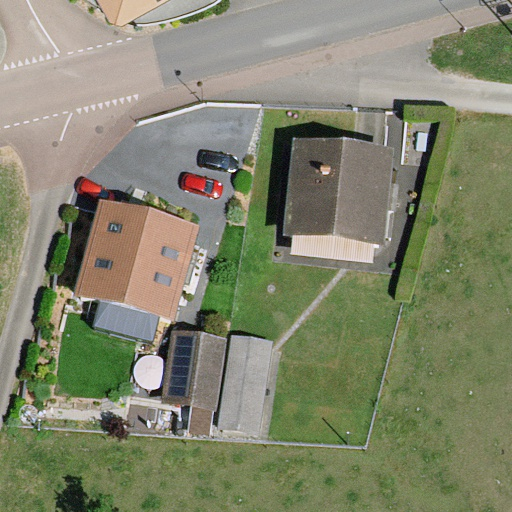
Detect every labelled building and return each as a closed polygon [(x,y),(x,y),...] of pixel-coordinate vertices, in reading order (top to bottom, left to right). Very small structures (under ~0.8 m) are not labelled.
[(97,0),(114,30),(168,0),(97,0)] [(379,153),(281,148),(275,266),(373,271),(379,153)] [(189,224),(81,203),(61,311),(169,331),(189,224)] [(212,339),(169,331),(153,411),(196,419),(212,339)] [(264,349),(212,339),(196,419),(248,429),(264,349)]
